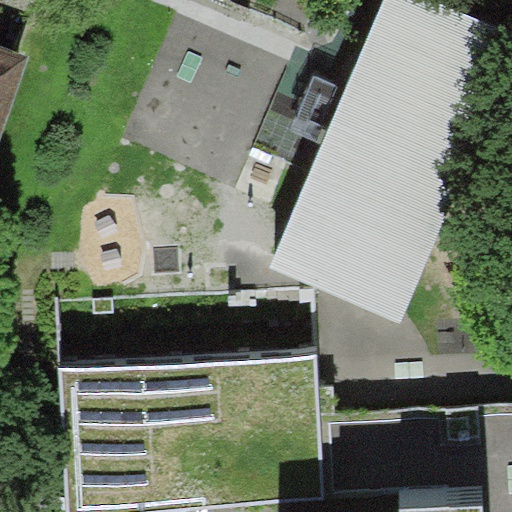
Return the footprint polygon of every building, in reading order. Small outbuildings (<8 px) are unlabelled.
[(398,305),(511,38),(511,27),(447,0),(381,0),(274,252),(398,305)] [(273,87),(154,35),(64,232),(189,287),(273,87)] [(0,125),(25,56),(0,46),(0,125)] [(58,356),(66,507),(324,494),(316,343),(58,356)] [(483,511),(482,481),(398,485),(400,511),(483,511)]
